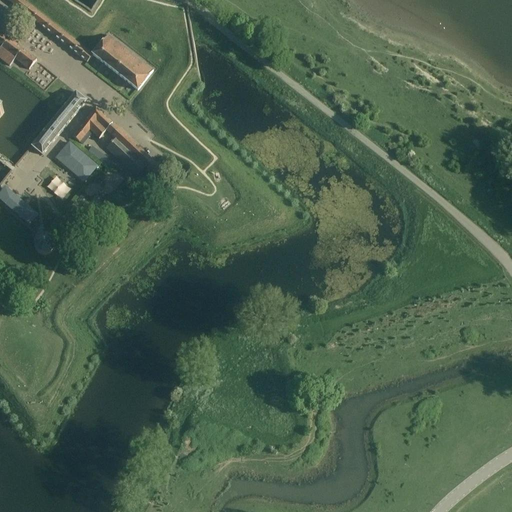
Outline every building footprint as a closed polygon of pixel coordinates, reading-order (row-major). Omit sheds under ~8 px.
[(5,0),(10,3),(88,62),(91,59),(90,58),(92,56),(29,6),(21,0),(5,0)] [(14,60),(29,71),(36,61),(0,32),(0,60),(9,68),(14,60)] [(92,56),(90,58),(91,59),(113,76),(135,93),(137,95),(149,79),(147,78),(153,71),(108,37),(104,43),(103,42),(92,56)] [(43,52),(49,43),(41,38),(35,46),(43,52)] [(41,158),(86,102),(76,93),(30,149),(41,158)] [(72,138),(80,144),(90,132),(99,140),(104,134),(112,124),(96,110),(72,138)] [(112,124),(104,134),(111,141),(107,146),(138,176),(151,162),(115,127),(112,124)] [(56,159),(85,182),(97,168),(68,144),(56,159)] [(35,215),(18,200),(5,188),(3,190),(0,194),(0,199),(27,224),(35,215)] [(33,256),(40,260),(48,259),(53,253),(51,245),(45,240),(44,237),(36,239),(36,241),(32,248),(33,256)] [(111,242),(106,237),(93,249),(81,260),(86,265),(111,242)]
